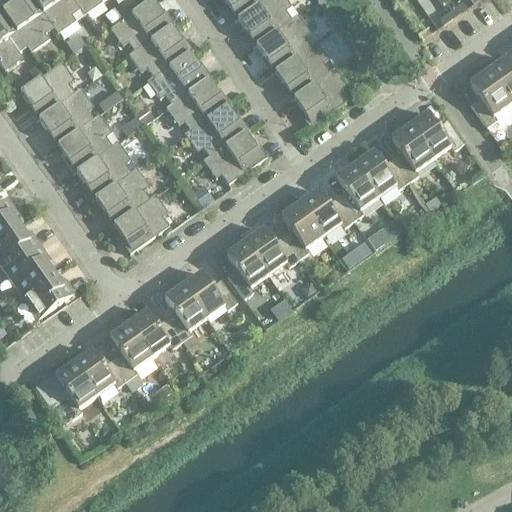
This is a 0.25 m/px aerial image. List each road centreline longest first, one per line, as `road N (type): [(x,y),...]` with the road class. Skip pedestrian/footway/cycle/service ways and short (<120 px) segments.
road 1 (residential): [(294,170),(511,21)]
road 2 (residential): [(117,291),(294,170)]
road 3 (residential): [(294,170),(176,0)]
road 4 (residential): [(117,291),(0,131)]
road 5 (residential): [(18,369),(117,291)]
